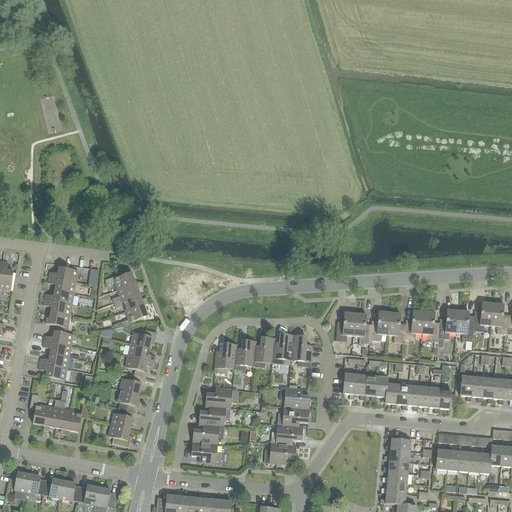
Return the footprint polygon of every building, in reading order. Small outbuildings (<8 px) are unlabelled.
[(2,263),(0,279),(0,290),(10,292),(13,272),(7,271),(8,264),(2,263)] [(50,273),(49,279),(76,284),(78,272),(59,269),(57,275),(50,273)] [(114,284),(117,292),(135,285),(135,284),(131,274),(113,280),(113,279),(105,282),(107,287),(114,284)] [(76,284),(49,279),(47,285),(55,286),(54,292),(74,295),(76,284)] [(97,287),(98,280),(89,279),(88,286),(97,287)] [(112,300),(113,305),(139,295),(137,289),(142,287),(140,283),(135,284),(135,285),(117,292),(119,297),(112,300)] [(74,295),(54,292),(53,297),(45,296),(44,301),(72,306),(74,295)] [(123,307),(125,313),(143,306),(144,306),(148,305),(146,300),(142,302),(139,295),(113,305),(115,310),(123,307)] [(72,306),(44,301),(43,307),(51,308),(50,314),(70,318),(72,306)] [(474,317),(473,327),(473,333),(483,334),(484,327),(490,328),(492,305),(481,304),(480,317),(474,317)] [(503,306),(492,305),(490,328),(497,328),(496,335),(507,336),(508,320),(502,319),(503,306)] [(148,317),(144,306),(143,306),(125,313),(128,321),(120,324),(122,329),(130,326),(130,324),(148,317)] [(449,334),(455,335),(458,312),(446,311),(445,324),(439,324),(439,328),(438,340),(448,341),(449,334)] [(404,341),(414,342),(415,335),(421,336),(423,313),(412,312),(411,325),(405,325),(405,329),(404,341)] [(473,327),(467,327),(469,313),(458,312),(455,335),(462,335),(461,342),(465,343),(472,343),(473,333),(473,327)] [(387,337),(389,314),(378,313),(377,326),(371,326),(371,330),(370,342),(380,343),(380,336),(387,337)] [(423,313),(421,336),(428,336),(427,343),(434,344),(438,344),(438,340),(439,328),(433,327),(434,314),(423,313)] [(70,318),(50,314),(49,319),(47,319),(45,325),(55,327),(54,333),(66,335),(67,329),(70,318)] [(353,338),(355,315),(344,314),(343,327),(337,327),(335,343),(346,344),(346,337),(353,338)] [(400,315),(389,314),(387,337),(394,337),(393,344),(403,345),(404,341),(405,329),(399,328),(400,315)] [(369,346),(370,342),(371,330),(365,329),(366,316),(355,315),(353,338),(359,338),(359,345),(369,346)] [(133,335),(130,346),(149,351),(151,345),(153,345),(154,341),(155,341),(156,334),(144,331),(143,337),(133,335)] [(101,333),(100,338),(111,340),(112,332),(101,333)] [(73,336),(66,335),(54,333),(53,339),(45,337),(44,343),(71,348),(73,336)] [(274,344),(272,365),(282,366),(283,361),(291,362),(293,337),(280,336),(279,344),(274,344)] [(311,348),(310,348),(305,347),(306,338),(293,337),(291,362),(299,363),(298,367),(309,368),(311,348)] [(264,364),(272,365),(274,344),(274,340),(261,339),(261,348),(255,347),(253,368),(263,369),(264,364)] [(236,350),(234,371),(245,372),(245,367),(253,368),(255,347),(255,343),(242,342),(242,351),(236,350)] [(71,348),(44,343),(43,348),(51,350),(49,356),(69,359),(71,348)] [(236,346),(223,345),(223,354),(216,354),(215,374),(226,375),(226,370),(234,371),(236,350),(236,346)] [(149,351),(130,346),(127,357),(154,364),(156,358),(148,356),(149,351)] [(69,359),(49,356),(48,361),(41,360),(40,365),(67,370),(69,359)] [(154,364),(127,357),(125,369),(135,371),(133,377),(145,380),(147,374),(147,373),(144,373),(145,367),(153,369),(154,364)] [(67,370),(40,365),(38,371),(46,372),(45,378),(65,382),(67,370)] [(353,396),(355,376),(344,375),(342,395),(350,396),(349,401),(353,401),(354,396),(353,396)] [(353,396),(354,396),(360,397),(360,402),(364,402),(364,397),(366,377),(355,376),(353,396)] [(145,380),(133,377),(132,383),(122,380),(119,392),(138,396),(140,390),(142,391),(143,386),(144,386),(145,380)] [(364,397),(371,398),(370,403),(374,403),(375,398),(374,398),(376,378),(366,377),(364,397)] [(459,397),(467,398),(466,403),(470,403),(471,398),(470,398),(472,378),(461,377),(459,397)] [(374,398),(375,398),(381,399),(381,404),(384,404),(385,404),(386,385),(387,385),(387,379),(376,378),(374,398)] [(483,379),(472,378),(470,398),(471,398),(477,399),(477,404),(481,404),(481,399),(483,379)] [(481,399),(488,400),(487,405),(491,405),(492,400),(493,380),(483,379),(481,399)] [(492,400),(499,401),(498,406),(502,406),(503,401),(502,401),(504,381),(493,380),(492,400)] [(502,401),(503,401),(509,402),(509,407),(511,407),(511,382),(504,381),(502,401)] [(385,404),(384,404),(384,405),(392,406),(391,411),(395,411),(396,406),(395,406),(397,386),(387,385),(386,385),(385,404)] [(395,406),(396,406),(402,407),(402,412),(406,412),(406,407),(408,387),(397,386),(395,406)] [(406,407),(413,408),(412,413),(416,413),(417,408),(416,408),(418,388),(408,387),(406,407)] [(416,408),(417,408),(424,409),(423,413),(427,414),(428,409),(427,409),(429,389),(418,388),(416,408)] [(427,409),(428,409),(434,410),(434,414),(438,415),(438,410),(440,390),(429,389),(427,409)] [(235,403),(236,392),(216,390),(215,396),(206,395),(205,408),(209,409),(209,408),(230,410),(231,403),(235,403)] [(310,398),(301,398),(301,391),(281,390),(280,401),(284,401),(284,409),(308,411),(310,398)] [(449,411),(450,403),(450,401),(454,401),(454,396),(450,395),(451,391),(440,390),(438,410),(449,411)] [(120,404),(118,410),(137,414),(138,408),(139,403),(137,403),(138,396),(119,392),(116,403),(120,404)] [(44,427),(48,408),(37,406),(38,397),(32,396),(29,408),(35,409),(32,425),(44,427)] [(44,427),(43,432),(47,433),(48,428),(55,429),(60,402),(55,401),(54,409),(48,408),(44,427)] [(60,402),(55,429),(62,431),(61,435),(66,436),(67,431),(66,431),(70,412),(64,411),(65,403),(60,402)] [(81,414),(70,412),(66,431),(67,431),(78,434),(81,418),(87,419),(89,406),(83,405),(81,414)] [(200,414),(198,426),(202,427),(223,428),(224,421),(229,421),(230,410),(209,408),(209,409),(208,414),(200,414)] [(278,416),(277,427),(298,429),(299,423),(307,424),(308,411),(284,409),(283,417),(278,416)] [(111,426),(130,431),(131,425),(134,425),(135,421),(137,414),(118,410),(117,416),(113,415),(111,426)] [(113,439),(112,445),(129,449),(129,448),(130,443),(129,442),(131,438),(128,437),(130,431),(111,426),(108,438),(113,439)] [(222,439),(223,428),(202,427),(202,432),(193,432),(192,444),(217,447),(218,439),(222,439)] [(301,442),(302,429),(298,429),(277,427),(276,435),(272,434),(271,445),(292,447),(292,441),(301,442)] [(390,451),(409,453),(410,442),(391,440),(390,448),(385,447),(385,451),(390,452),(390,451)] [(221,454),(216,453),(217,447),(192,444),(191,457),(200,458),(199,465),(202,465),(202,468),(209,468),(209,466),(220,467),(221,454)] [(489,467),(490,467),(500,468),(502,448),(501,448),(495,448),(495,444),(491,444),(490,456),(489,467)] [(285,465),(285,464),(285,459),(294,460),(295,447),(292,447),(271,445),(270,453),(265,452),(264,463),(285,465)] [(502,448),(500,468),(511,469),(511,454),(511,449),(505,448),(506,445),(502,445),(501,448),(502,448)] [(448,452),(447,452),(441,451),(441,448),(437,448),(435,471),(446,472),(448,452)] [(448,452),(446,472),(457,473),(458,453),(451,452),(452,449),(448,449),(447,452),(448,452)] [(458,453),(457,473),(467,474),(469,454),(462,453),(462,450),(458,450),(458,453)] [(390,451),(390,452),(389,458),(384,458),(384,462),(389,462),(408,464),(409,453),(390,451)] [(469,454),(467,474),(478,475),(480,455),(479,455),(473,455),(473,451),(469,451),(469,454)] [(480,455),(478,475),(489,476),(490,467),(489,467),(490,456),(483,455),(484,452),(480,452),(479,455),(480,455)] [(389,462),(388,469),(383,469),(383,473),(388,473),(407,475),(408,464),(389,462)] [(388,473),(387,480),(382,479),(382,483),(387,484),(387,483),(406,485),(407,475),(388,473)] [(14,492),(15,492),(14,500),(24,502),(26,494),(25,494),(29,476),(17,474),(14,492)] [(37,495),(43,497),(45,485),(39,484),(40,478),(29,476),(25,494),(26,494),(37,496),(37,495)] [(45,485),(43,497),(49,498),(48,498),(60,501),(64,483),(52,480),(51,486),(45,485)] [(72,502),(78,503),(80,491),(74,490),(75,485),(64,483),(60,501),(72,503),(72,502)] [(387,483),(387,484),(386,490),(381,490),(381,494),(386,494),(405,496),(406,485),(387,483)] [(80,491),(78,503),(83,504),(83,505),(95,507),(98,489),(87,487),(86,492),(80,491)] [(110,491),(98,489),(95,507),(107,509),(113,510),(115,498),(109,497),(110,491)] [(177,498),(175,511),(186,511),(188,499),(187,499),(181,498),(181,495),(177,494),(177,498)] [(386,494),(385,501),(380,501),(380,505),(397,506),(404,507),(405,506),(405,496),(386,494)] [(188,499),(186,511),(197,511),(198,500),(191,499),(192,496),(188,495),(187,499),(188,499)] [(198,500),(197,511),(208,511),(209,501),(202,500),(202,497),(198,496),(198,500)] [(175,511),(177,498),(166,497),(165,506),(161,506),(161,511),(165,511),(164,511),(175,511)] [(209,501),(208,511),(218,511),(220,502),(219,502),(213,501),(213,498),(209,497),(209,501)] [(220,502),(218,511),(229,511),(231,503),(223,502),(224,499),(220,498),(219,502),(220,502)]
